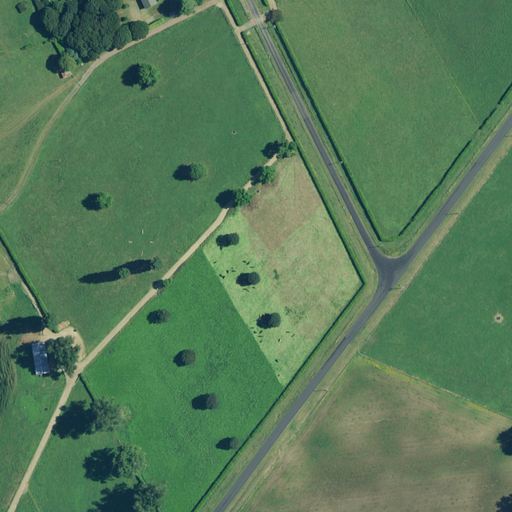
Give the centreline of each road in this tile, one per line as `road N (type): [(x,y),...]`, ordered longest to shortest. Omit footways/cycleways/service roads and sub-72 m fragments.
road 1 (unclassified): [(251,0),(392,278)]
road 2 (tertiary): [(220,511),(392,278)]
road 3 (tertiary): [(392,278),(511,119)]
